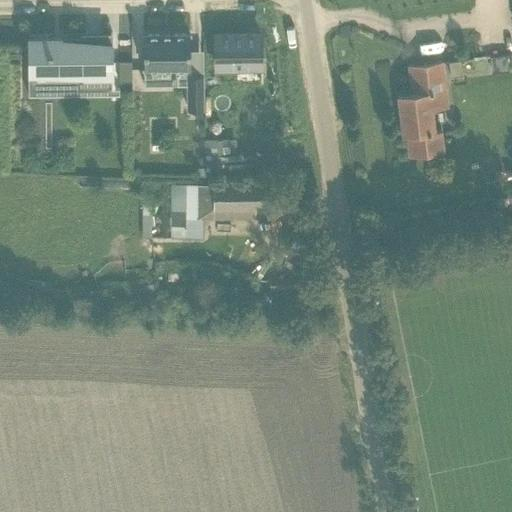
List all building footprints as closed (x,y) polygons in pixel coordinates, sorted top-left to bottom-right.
[(260,32),(215,33),(215,66),(260,65),(260,32)] [(189,33),(143,34),(143,68),(177,68),(177,73),(176,73),(176,83),(187,83),(188,109),(203,109),(203,73),(190,73),(189,33)] [(84,34),(28,35),(28,62),(44,62),(45,72),(76,72),(76,88),(111,87),(111,46),(84,47),(84,34)] [(448,61),(450,75),(461,74),(459,59),(448,61)] [(398,93),(400,113),(403,134),(407,133),(409,154),(443,150),(440,128),(434,129),(429,91),(445,89),(442,60),(408,64),(412,91),(398,93)] [(130,61),(118,61),(118,80),(130,80),(130,61)] [(233,151),(233,136),(201,137),(202,166),(252,165),(251,150),(233,151)] [(268,205),(268,184),(170,184),(170,236),(201,236),(201,216),(254,216),(254,205),(268,205)] [(505,204),(503,197),(495,199),(497,206),(505,204)] [(144,291),(156,289),(155,282),(143,284),(144,291)]
